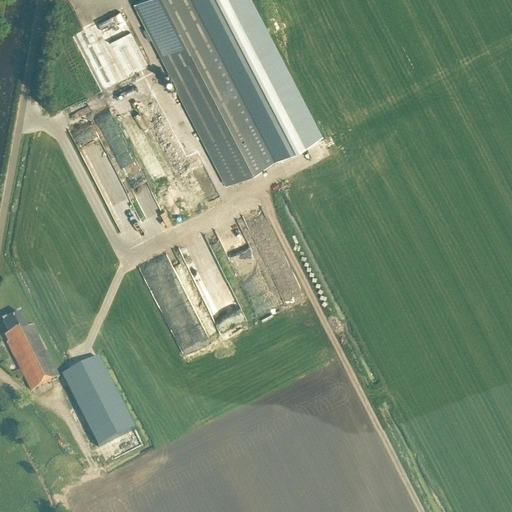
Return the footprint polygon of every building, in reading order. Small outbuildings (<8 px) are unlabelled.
[(227,184),(321,136),(251,0),(141,0),(134,4),(227,184)] [(120,12),(72,36),(101,92),(148,67),(120,12)] [(153,187),(171,177),(138,114),(135,116),(137,120),(126,125),(153,177),(149,179),(153,187)] [(254,303),(258,315),(280,307),(275,295),(254,303)] [(240,305),(231,308),(238,323),(247,319),(240,305)] [(20,315),(3,324),(9,336),(5,338),(8,344),(6,345),(31,393),(60,379),(33,327),(28,330),(20,315)] [(98,359),(62,377),(98,449),(134,431),(98,359)]
